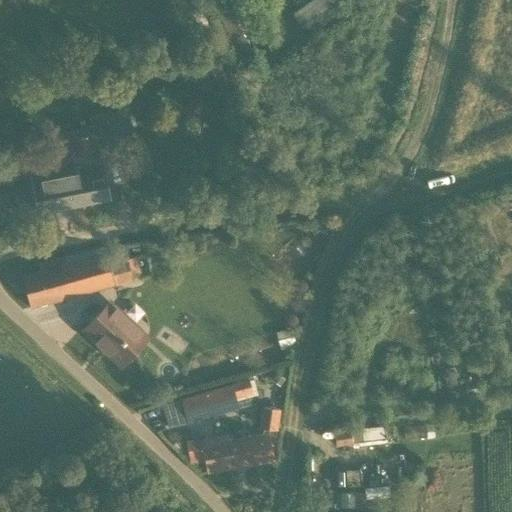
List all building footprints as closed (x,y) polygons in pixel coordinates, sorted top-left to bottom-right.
[(224,54),(247,42),(224,0),(217,0),(200,10),(224,54)] [(301,26),(334,10),(329,0),(312,0),(293,9),(301,26)] [(213,66),(207,68),(216,89),(222,86),(235,81),(226,60),(217,64),(213,66)] [(133,134),(126,108),(87,118),(88,124),(64,130),(71,155),(111,145),(110,140),(133,134)] [(21,218),(110,200),(105,172),(78,177),(76,167),(29,176),(31,185),(15,188),(21,218)] [(21,278),(30,308),(132,280),(132,278),(147,273),(146,267),(137,269),(134,257),(125,260),(122,250),(67,265),(65,257),(38,265),(41,273),(21,278)] [(106,351),(121,365),(142,343),(129,330),(125,334),(114,324),(118,320),(106,309),(106,308),(105,307),(84,330),(99,344),(98,345),(99,346),(102,342),(108,347),(104,351),(105,352),(106,351)] [(291,329),(276,332),(280,350),(295,346),(291,329)] [(187,421),(237,406),(236,403),(254,398),(249,380),(181,400),(187,421)] [(262,435),(229,441),(228,435),(200,440),(206,472),(274,461),(269,435),(275,436),(279,410),(263,407),(260,428),(263,429),(262,435)] [(336,446),(351,444),(352,447),(386,443),(384,426),(349,430),(349,432),(334,434),(336,446)]
